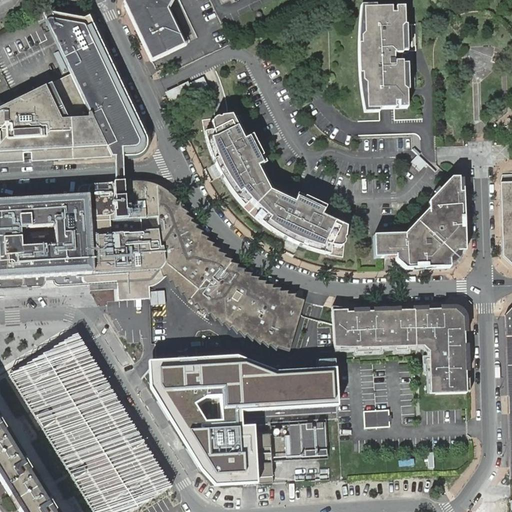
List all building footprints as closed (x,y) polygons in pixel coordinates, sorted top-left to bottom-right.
[(142,31),(129,3),(135,0),(127,0),(124,2),(138,33),(139,32),(142,31)] [(151,61),(184,45),(167,9),(172,0),(135,0),(129,3),(142,31),(139,32),(138,33),(151,61)] [(28,2),(19,6),(20,10),(29,5),(28,2)] [(406,109),(404,8),(377,8),(376,8),(376,5),(363,5),(361,18),(358,38),(357,58),(358,74),(361,92),(366,113),(379,113),(378,110),(406,109)] [(115,158),(123,158),(131,157),(136,153),(140,146),(141,142),(142,133),(141,129),(140,125),(119,81),(87,15),(82,17),(51,13),(49,9),(42,13),(43,13),(45,19),(72,74),(83,97),(103,140),(112,159),(115,158)] [(43,13),(37,16),(40,22),(45,19),(43,13)] [(72,74),(45,87),(81,160),(96,159),(112,159),(103,140),(83,97),(72,74)] [(203,79),(166,90),(169,102),(207,91),(203,79)] [(45,87),(19,100),(49,162),(81,160),(45,87)] [(0,109),(0,165),(23,164),(23,155),(30,155),(31,163),(49,162),(19,100),(0,109)] [(228,113),(199,117),(200,121),(200,125),(202,132),(203,138),(206,148),(219,174),(224,182),(234,197),(246,211),(254,218),(270,231),(282,239),(299,247),(311,250),(326,252),(333,252),(340,251),(342,223),(317,212),(319,206),(301,198),(292,194),(289,200),(265,189),(253,165),(259,162),(245,135),(240,137),(228,113)] [(420,171),(426,163),(416,156),(410,163),(420,171)] [(124,182),(123,158),(115,158),(115,183),(124,182)] [(457,253),(465,253),(463,194),(459,193),(459,179),(451,179),(427,202),(427,209),(405,236),(393,236),(373,237),(374,259),(393,259),(395,258),(396,262),(405,270),(450,269),(449,261),(457,253)] [(89,218),(91,236),(111,234),(147,232),(159,231),(158,223),(155,210),(154,206),(152,196),(150,194),(139,186),(134,182),(124,182),(115,183),(113,183),(114,189),(114,194),(115,210),(115,216),(110,217),(89,218)] [(165,263),(168,279),(170,281),(183,280),(190,276),(197,271),(195,261),(195,260),(186,210),(184,207),(163,190),(156,186),(146,183),(139,182),(134,182),(139,186),(150,194),(152,196),(154,206),(155,210),(158,223),(159,231),(165,263)] [(87,196),(89,218),(110,217),(115,216),(115,210),(114,194),(114,189),(113,183),(107,184),(92,184),(90,186),(89,188),(89,196),(87,196)] [(511,183),(500,183),(501,211),(502,257),(511,265),(511,183)] [(95,283),(94,273),(93,264),(91,236),(89,218),(87,196),(78,196),(0,200),(0,290),(4,290),(41,288),(44,287),(46,284),(45,277),(54,276),(61,276),(62,280),(82,279),(83,282),(85,283),(87,284),(95,284),(95,283)] [(126,280),(126,282),(149,281),(159,270),(161,272),(166,277),(168,279),(165,263),(159,231),(147,232),(111,234),(91,236),(93,264),(94,273),(95,283),(116,281),(126,280)] [(219,254),(212,260),(213,261),(216,264),(221,268),(225,271),(233,277),(237,280),(243,284),(245,281),(252,285),(258,288),(263,291),(269,294),(276,297),(284,301),(289,302),(272,347),(289,352),(303,301),(297,299),(283,295),(263,285),(240,271),(227,261),(219,254)] [(190,276),(183,280),(186,297),(191,301),(197,306),(204,310),(205,311),(210,315),(218,320),(225,325),(229,327),(232,329),(239,333),(247,336),(254,340),(262,343),(272,347),(289,302),(284,301),(276,297),(269,294),(263,291),(258,288),(252,285),(245,281),(243,284),(237,280),(233,277),(225,271),(221,268),(216,264),(213,261),(200,269),(197,271),(190,276)] [(441,307),(441,310),(455,310),(464,318),(464,332),(467,332),(467,317),(456,306),(441,307)] [(331,307),(334,348),(347,349),(360,348),(360,349),(415,347),(415,343),(428,343),(431,343),(432,352),(428,352),(429,380),(435,380),(435,393),(435,395),(466,394),(466,392),(466,379),(465,371),(464,346),(464,332),(464,318),(455,310),(441,310),(427,311),(413,311),(399,312),(374,313),(368,313),(353,313),(346,312),(346,309),(331,307)] [(123,412),(76,335),(43,356),(8,377),(92,511),(135,511),(171,490),(123,412)] [(415,343),(415,347),(423,347),(428,347),(428,352),(432,352),(431,343),(428,343),(415,343)] [(388,410),(363,412),(364,429),(389,427),(388,410)] [(0,456),(13,448),(3,433),(5,431),(0,423),(0,456)] [(327,457),(325,424),(271,426),(272,459),(327,457)] [(271,435),(253,435),(252,479),(270,479),(271,435)] [(19,459),(13,448),(0,456),(0,482),(5,491),(13,504),(38,489),(28,473),(30,472),(24,463),(22,464),(19,459)] [(17,511),(54,511),(50,504),(47,505),(44,500),(38,489),(13,504),(17,511)]
